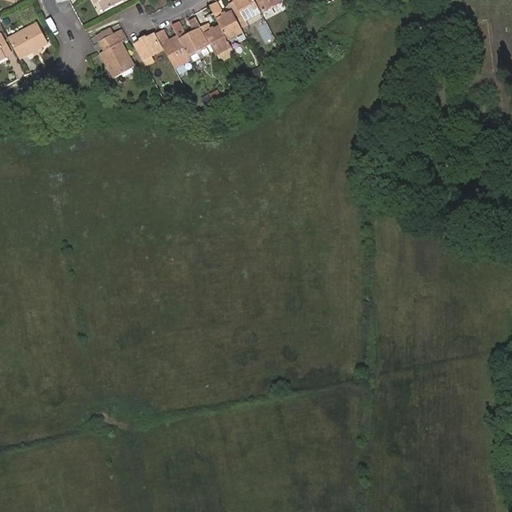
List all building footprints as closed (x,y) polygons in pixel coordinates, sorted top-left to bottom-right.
[(123,0),(93,0),(96,4),(100,2),(105,11),(124,1),(123,0)] [(246,22),(262,13),(254,0),(237,0),(235,1),(246,22)] [(254,0),(262,13),(284,2),(282,0),(254,0)] [(229,5),(233,12),(242,30),(248,26),(246,22),(235,1),(229,5)] [(210,6),(214,14),(221,27),(229,41),(237,37),(244,33),(242,30),(233,12),(225,16),(222,10),(218,2),(210,6)] [(173,26),(178,37),(189,56),(210,45),(201,28),(196,19),(189,22),(195,33),(188,36),(181,22),(173,26)] [(10,39),(21,60),(33,53),(42,48),(49,44),(38,24),(10,39)] [(214,52),(216,56),(232,48),(229,41),(221,27),(213,31),(209,24),(201,28),(210,45),(214,52)] [(112,29),(97,36),(100,42),(115,34),(112,29)] [(128,41),(123,30),(115,34),(100,42),(106,52),(102,54),(115,79),(135,68),(123,44),(128,41)] [(157,35),(176,69),(191,61),(189,56),(178,37),(170,40),(165,30),(157,35)] [(244,33),(237,37),(241,44),(248,41),(244,33)] [(146,66),(146,67),(156,62),(153,57),(164,51),(155,36),(135,47),(136,49),(146,66)] [(191,61),(192,63),(214,52),(210,45),(189,56),(191,61)] [(44,51),(42,48),(33,53),(35,56),(44,51)] [(146,66),(136,49),(133,50),(142,67),(146,66)] [(203,99),(208,107),(214,104),(209,95),(203,99)]
